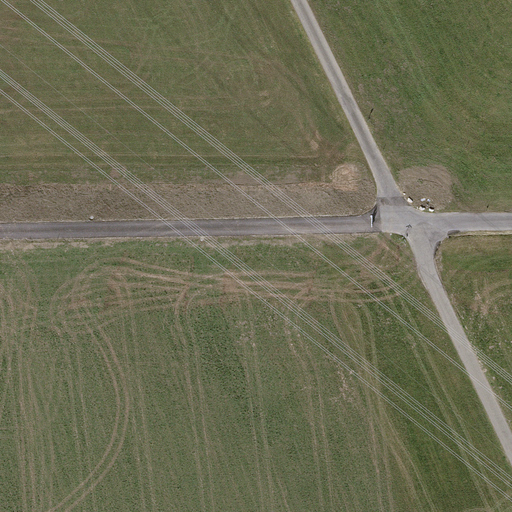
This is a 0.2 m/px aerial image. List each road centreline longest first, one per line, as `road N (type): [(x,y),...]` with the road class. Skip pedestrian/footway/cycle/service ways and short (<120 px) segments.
road 1 (unclassified): [(0,230),(395,225)]
road 2 (unclassified): [(395,225),(376,160),(298,0)]
road 3 (residential): [(419,224),(431,276),(511,449)]
